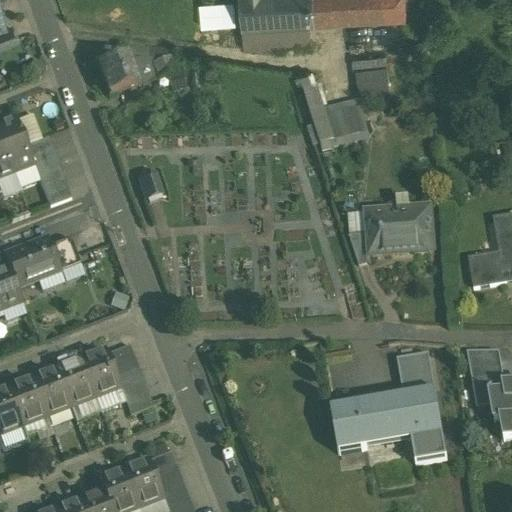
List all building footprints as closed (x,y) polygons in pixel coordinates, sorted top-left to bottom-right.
[(240,0),(242,24),(309,20),(406,14),(404,0),(240,0)] [(425,0),(404,0),(406,14),(426,13),(425,0)] [(235,1),(199,4),(202,29),(237,25),(235,1)] [(309,20),(242,24),(244,46),(310,43),(309,20)] [(3,38),(0,39),(0,51),(16,45),(12,34),(3,37),(3,38)] [(146,51),(127,49),(127,59),(150,62),(146,51)] [(167,54),(146,51),(150,62),(157,82),(174,76),(167,54)] [(374,58),(352,59),(352,70),(356,69),(374,68),(374,58)] [(127,59),(97,69),(108,100),(137,89),(127,59)] [(150,62),(127,59),(137,89),(157,82),(150,62)] [(374,68),(356,69),(360,107),(392,104),(388,66),(374,68)] [(325,120),(309,71),(294,76),(318,149),(330,145),(332,144),(325,120)] [(361,111),(325,120),(332,144),(330,145),(332,153),(370,144),(368,137),(363,120),(364,120),(361,111)] [(15,122),(0,127),(0,141),(14,177),(33,170),(29,160),(26,150),(15,122)] [(0,182),(14,177),(0,141),(0,182)] [(47,141),(26,150),(29,160),(51,152),(47,141)] [(51,152),(29,160),(33,170),(55,162),(51,152)] [(55,162),(33,170),(37,180),(59,172),(55,162)] [(59,172),(37,180),(41,190),(63,182),(59,172)] [(148,175),(141,178),(138,184),(145,205),(162,199),(155,179),(148,175)] [(63,182),(41,190),(45,201),(67,192),(63,182)] [(67,192),(45,201),(49,211),(71,202),(67,192)] [(430,212),(366,217),(367,239),(369,261),(370,261),(434,256),(430,212)] [(511,218),(492,222),(499,263),(469,269),(473,293),(511,286),(511,218)] [(367,239),(350,240),(351,246),(359,271),(371,268),(370,261),(369,261),(367,239)] [(48,241),(3,259),(7,270),(16,293),(37,285),(61,275),(51,249),(48,241)] [(80,268),(69,241),(51,249),(61,275),(61,276),(80,268)] [(7,270),(0,272),(0,315),(22,307),(16,293),(7,270)] [(61,275),(37,285),(42,296),(65,287),(61,276),(61,275)] [(128,350),(106,358),(111,370),(133,361),(128,350)] [(105,354),(80,364),(100,417),(125,407),(124,403),(120,392),(115,381),(111,370),(106,358),(105,354)] [(503,379),(499,356),(467,357),(472,384),(503,379)] [(428,358),(397,363),(404,403),(404,401),(435,396),(428,358)] [(133,361),(111,370),(115,381),(137,372),(133,361)] [(80,364),(55,374),(70,412),(76,426),(100,417),(80,364)] [(137,372),(115,381),(120,392),(142,384),(137,372)] [(55,374),(31,383),(46,421),(70,412),(55,374)] [(503,379),(472,384),(477,414),(491,411),(489,399),(504,396),(503,389),(505,389),(503,379)] [(31,383),(7,392),(22,431),(46,421),(31,383)] [(142,384),(120,392),(124,403),(146,395),(142,384)] [(511,387),(505,389),(503,389),(504,396),(489,399),(491,411),(494,427),(500,426),(500,424),(511,422),(511,387)] [(7,392),(0,395),(0,439),(22,431),(7,392)] [(146,395),(124,403),(125,407),(130,420),(152,411),(146,395)] [(435,396),(404,401),(404,403),(405,407),(389,410),(389,409),(361,414),(360,409),(331,414),(339,459),(368,454),(366,447),(410,439),(412,446),(443,441),(435,396)] [(511,422),(500,424),(500,426),(504,446),(511,445),(511,422)] [(443,441),(412,446),(416,470),(447,465),(443,441)] [(170,456),(147,464),(152,477),(175,468),(170,456)] [(147,464),(123,474),(137,511),(162,502),(161,500),(157,489),(152,477),(147,464)] [(175,468),(152,477),(157,489),(179,480),(175,468)] [(137,511),(123,474),(99,484),(103,494),(109,511),(137,511)] [(179,480),(157,489),(161,500),(184,491),(179,480)] [(18,483),(2,490),(6,500),(22,494),(18,483)] [(184,491),(161,500),(162,502),(166,511),(188,502),(184,491)] [(109,511),(103,494),(79,504),(81,511),(109,511)] [(162,502),(137,511),(166,511),(162,502)] [(191,511),(188,502),(166,511),(191,511)]
